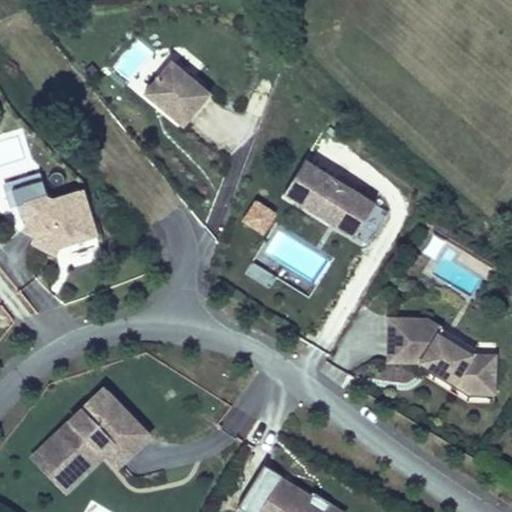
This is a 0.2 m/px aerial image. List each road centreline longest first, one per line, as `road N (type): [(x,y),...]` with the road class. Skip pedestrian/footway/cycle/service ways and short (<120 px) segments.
road 1 (residential): [(489,511),(314,382),(250,345),(182,321),(99,322),(41,343),(0,390)]
road 2 (unknown): [(182,321),(246,156),(237,137),(198,124)]
